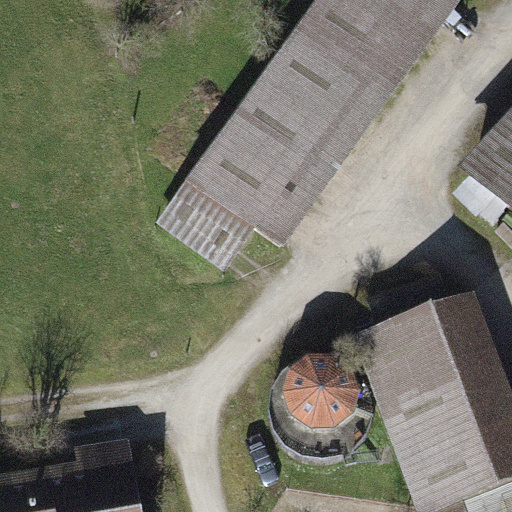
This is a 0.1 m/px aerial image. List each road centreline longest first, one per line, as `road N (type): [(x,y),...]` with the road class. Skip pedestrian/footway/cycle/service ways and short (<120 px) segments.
road 1 (track): [(0,423),(141,400),(227,362),(348,271)]
road 2 (track): [(168,388),(204,511)]
